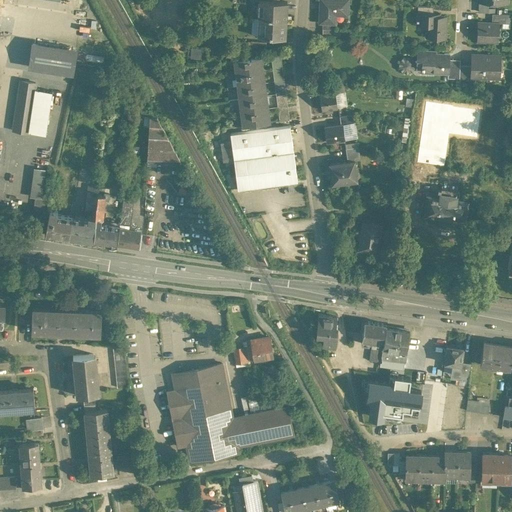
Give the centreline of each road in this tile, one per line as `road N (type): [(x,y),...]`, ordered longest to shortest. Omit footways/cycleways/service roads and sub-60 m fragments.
road 1 (primary): [(0,243),(330,292)]
road 2 (residential): [(330,292),(308,125),(306,0)]
road 3 (primary): [(330,292),(511,317)]
road 4 (residential): [(266,457),(114,485)]
road 5 (residential): [(372,439),(511,437)]
road 6 (residential): [(57,372),(72,494)]
